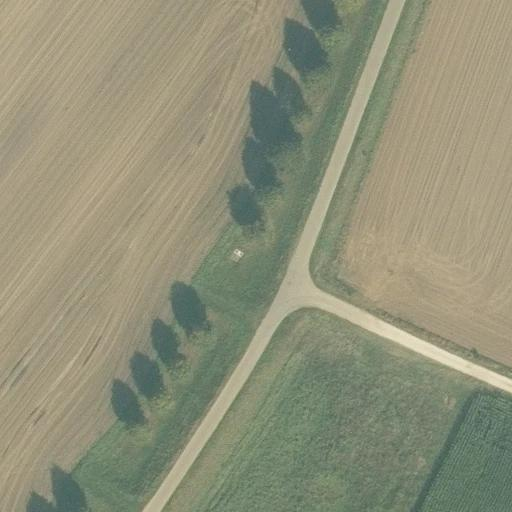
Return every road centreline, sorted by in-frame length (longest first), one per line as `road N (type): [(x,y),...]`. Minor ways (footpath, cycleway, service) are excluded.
road 1 (unclassified): [(151,511),(289,290),(396,0)]
road 2 (track): [(289,290),(511,389)]
